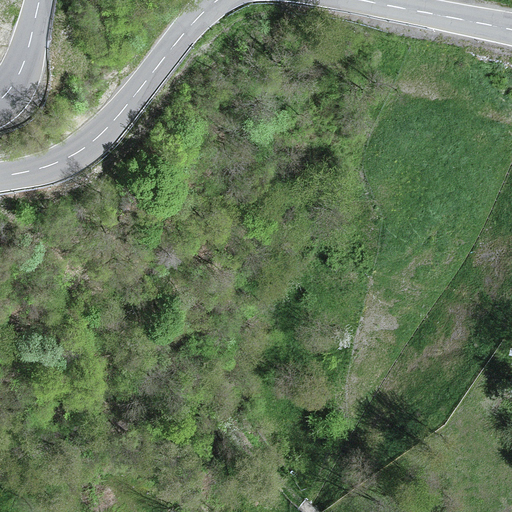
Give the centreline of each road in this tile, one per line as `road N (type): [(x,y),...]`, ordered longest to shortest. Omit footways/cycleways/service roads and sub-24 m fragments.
road 1 (tertiary): [(217,0),(90,143),(56,162),(0,176)]
road 2 (track): [(231,360),(250,370),(252,396),(350,511)]
road 3 (tertiary): [(511,29),(364,0)]
